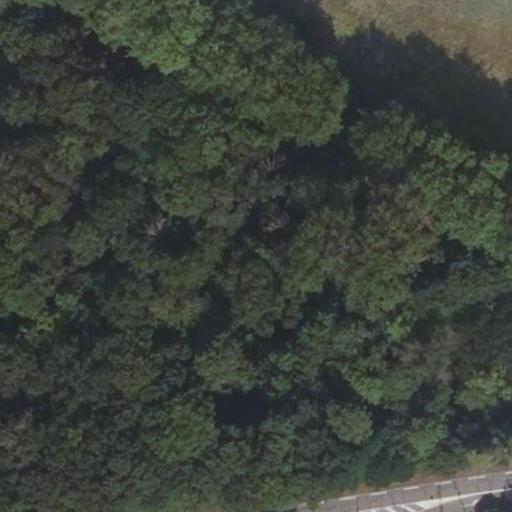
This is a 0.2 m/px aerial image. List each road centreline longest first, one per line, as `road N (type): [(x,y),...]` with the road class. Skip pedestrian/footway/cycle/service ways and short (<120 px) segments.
road 1 (tertiary): [(511,235),(88,0)]
road 2 (secondary): [(511,479),(307,511)]
